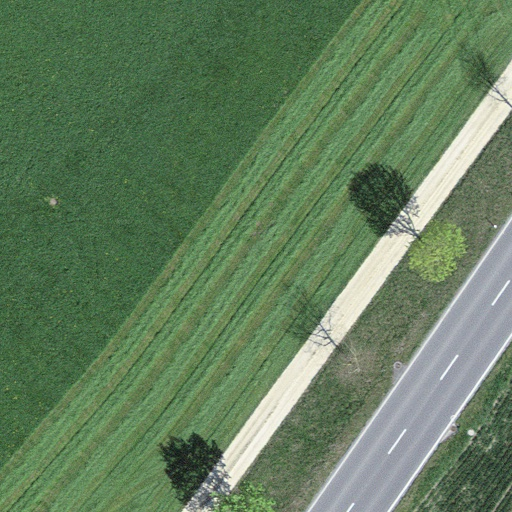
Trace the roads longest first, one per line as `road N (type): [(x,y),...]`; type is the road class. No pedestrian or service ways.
road 1 (track): [(511,79),(197,511)]
road 2 (secondary): [(348,511),(511,276)]
